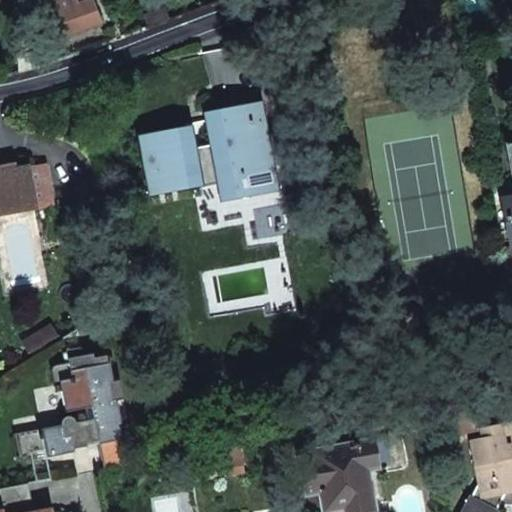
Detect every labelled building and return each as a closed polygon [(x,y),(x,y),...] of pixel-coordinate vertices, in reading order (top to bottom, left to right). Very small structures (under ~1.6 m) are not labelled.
[(48,0),(62,37),(80,30),(99,23),(90,0),(89,0),(76,5),(73,0),(48,0)] [(140,138),(151,193),(200,184),(198,174),(217,171),(223,199),(276,189),(260,105),(217,113),(222,144),(194,149),(190,129),(165,134),(140,138)] [(511,199),(503,202),(510,243),(511,243),(511,143),(506,145),(511,172),(511,199)] [(0,215),(37,208),(29,167),(0,172),(0,215)] [(511,244),(500,247),(505,272),(511,270),(511,244)] [(15,434),(19,459),(31,457),(31,453),(44,450),(45,455),(59,452),(74,449),(72,443),(98,438),(99,444),(124,439),(109,360),(108,360),(106,356),(87,360),(85,351),(81,348),(78,348),(67,350),(67,352),(63,353),(65,364),(56,366),(53,367),(52,369),(52,373),(54,387),(62,385),(67,412),(86,408),(89,420),(76,422),(76,420),(72,417),(67,417),(64,418),(63,420),(62,425),(15,434)] [(482,404),(486,425),(490,424),(484,397),(448,404),(449,411),(482,404)] [(468,431),(477,478),(459,511),(491,511),(498,500),(503,501),(508,499),(511,496),(511,452),(510,453),(503,421),(490,424),(486,425),(482,404),(449,411),(454,433),(468,431)] [(416,411),(401,414),(403,423),(417,420),(416,411)] [(503,421),(510,453),(511,452),(511,429),(510,420),(503,421)] [(300,458),(309,511),(315,511),(344,507),(344,511),(349,511),(373,508),(365,469),(375,467),(369,439),(334,446),(333,437),(315,440),(317,450),(311,451),(312,456),(300,458)] [(130,465),(124,439),(99,444),(105,470),(112,468),(130,465)] [(31,457),(39,483),(52,480),(45,455),(44,450),(31,453),(31,457)] [(229,475),(242,472),(240,460),(227,462),(229,475)] [(100,472),(103,492),(116,490),(112,468),(105,470),(100,472)] [(0,511),(50,511),(51,511),(49,511),(34,511),(29,484),(0,489),(0,511)]
